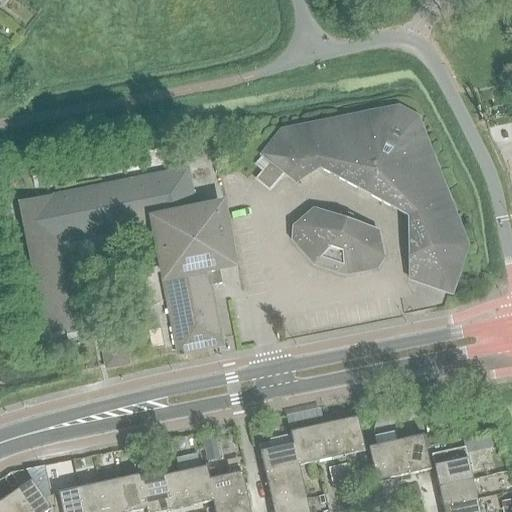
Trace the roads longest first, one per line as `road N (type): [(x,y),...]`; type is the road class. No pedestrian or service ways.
road 1 (tertiary): [(511,334),(0,444)]
road 2 (unclassified): [(511,277),(489,174),(427,53),(412,39)]
